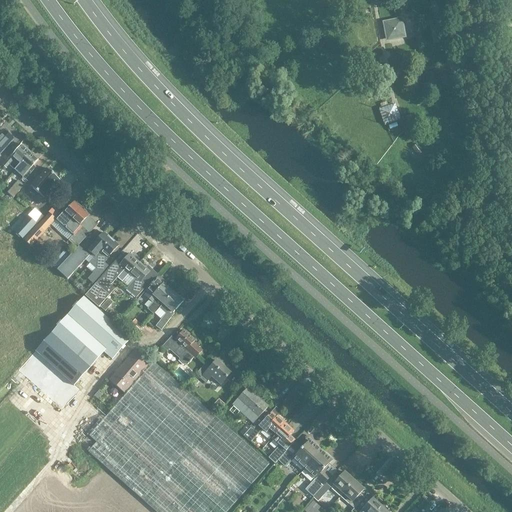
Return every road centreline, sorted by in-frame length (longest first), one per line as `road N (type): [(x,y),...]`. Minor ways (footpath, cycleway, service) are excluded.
road 1 (trunk): [(48,0),(134,103),(511,448)]
road 2 (residential): [(462,511),(0,97)]
road 3 (trunk): [(511,411),(182,114),(86,0)]
